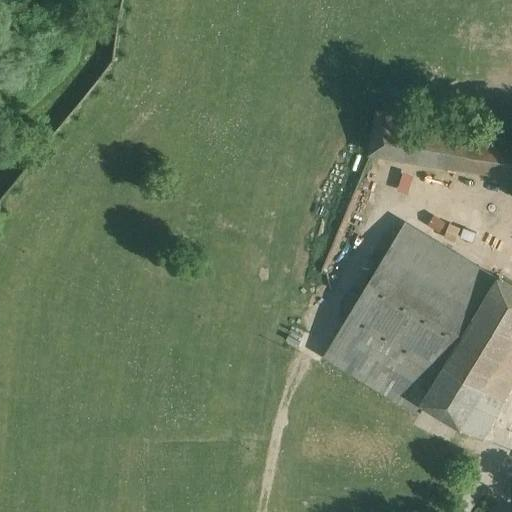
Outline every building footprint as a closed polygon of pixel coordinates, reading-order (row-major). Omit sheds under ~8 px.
[(474,126),(379,110),(371,152),(468,167),(472,131),(474,132),(474,126)] [(511,137),(474,132),(472,131),(468,167),(511,174),(511,137)] [(282,216),(274,237),(286,241),(294,220),(282,216)] [(484,301),(391,245),(331,345),(462,425),(472,408),(511,341),(511,283),(499,276),(484,301)] [(511,377),(511,341),(472,408),(488,418),(511,377)]
